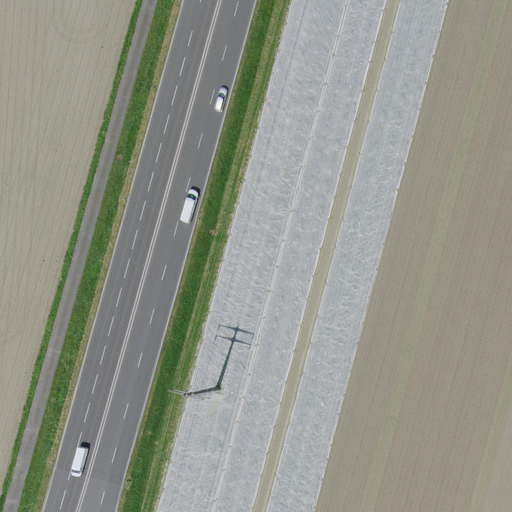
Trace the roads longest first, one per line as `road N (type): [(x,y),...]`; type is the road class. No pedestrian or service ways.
road 1 (track): [(4,511),(146,0)]
road 2 (primary): [(218,0),(77,511)]
